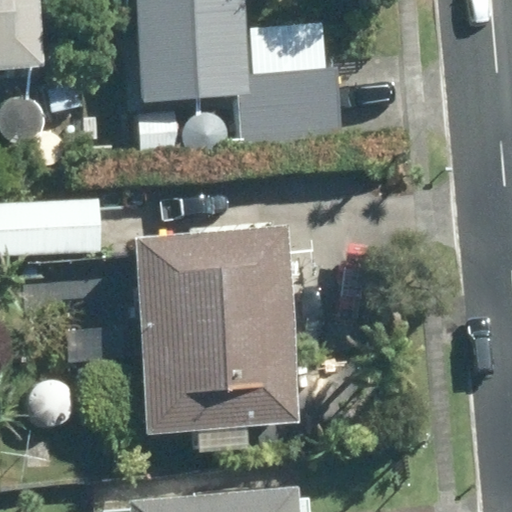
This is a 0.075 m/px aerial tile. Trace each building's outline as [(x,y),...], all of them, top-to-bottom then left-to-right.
[(0,0),(0,72),(40,69),(34,0),(0,0)] [(133,0),(138,100),(233,97),(236,143),(338,138),(333,65),(245,71),(241,0),(133,0)] [(173,114),(129,113),(128,155),(172,156),(173,114)] [(0,257),(95,250),(91,197),(0,203),(0,257)] [(242,447),(241,429),(293,425),(277,232),(121,245),(137,436),(190,432),(192,452),(242,447)] [(286,498),(286,489),(114,505),(114,509),(99,511),(98,511),(304,511),(303,495),(286,498)]
